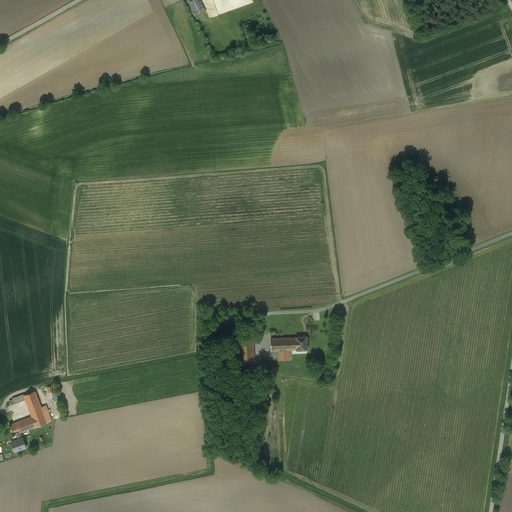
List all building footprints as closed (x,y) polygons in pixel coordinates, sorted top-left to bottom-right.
[(201,13),(206,11),(201,0),(189,0),(195,12),(199,10),(201,13)] [(307,349),(307,336),(296,337),(297,349),(297,350),(307,349)] [(287,350),(297,349),(296,337),(271,339),(271,351),(278,350),(287,350)] [(253,339),(240,340),(241,360),(254,359),(253,339)] [(287,350),(278,350),(279,360),(288,359),(287,350)] [(58,383),(49,386),(52,393),(60,391),(58,383)] [(43,405),(37,388),(24,393),(32,415),(12,422),(16,432),(18,431),(22,430),(53,419),(48,404),(43,405)] [(28,447),(22,430),(18,431),(20,437),(11,440),(15,452),(28,447)]
